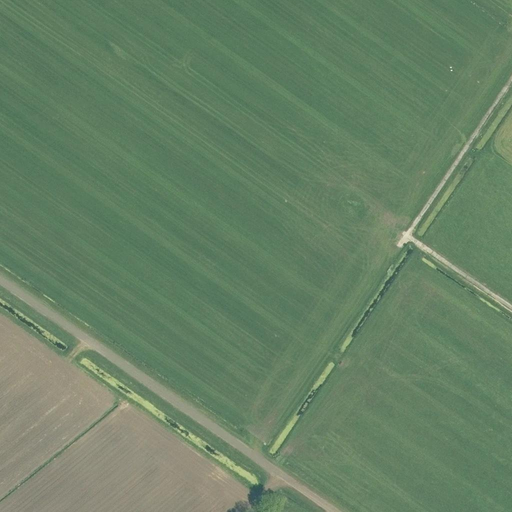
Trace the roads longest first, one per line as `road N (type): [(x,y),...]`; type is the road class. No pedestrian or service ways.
road 1 (unclassified): [(332,511),(0,280)]
road 2 (track): [(511,82),(407,236),(511,309)]
